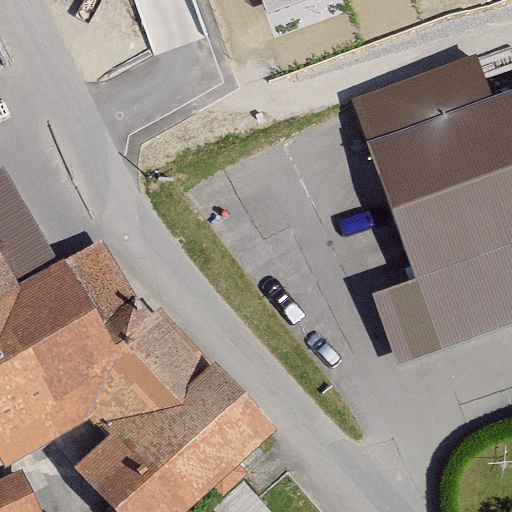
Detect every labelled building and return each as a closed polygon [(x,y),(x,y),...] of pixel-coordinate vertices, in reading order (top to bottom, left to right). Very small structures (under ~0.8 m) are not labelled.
[(261,0),(265,11),(295,0),(261,0)] [(511,257),(511,101),(487,111),(473,70),(348,114),(411,293),(367,309),(390,375),(511,331),(511,273),(507,260),(511,257)] [(0,251),(17,280),(55,258),(3,170),(0,172),(0,251)] [(277,427),(161,301),(152,306),(141,288),(137,290),(103,231),(55,258),(17,280),(0,251),(0,437),(12,458),(93,412),(112,432),(75,466),(116,511),(184,511),(229,471),(277,427)] [(0,511),(41,511),(25,474),(0,485),(0,511)]
